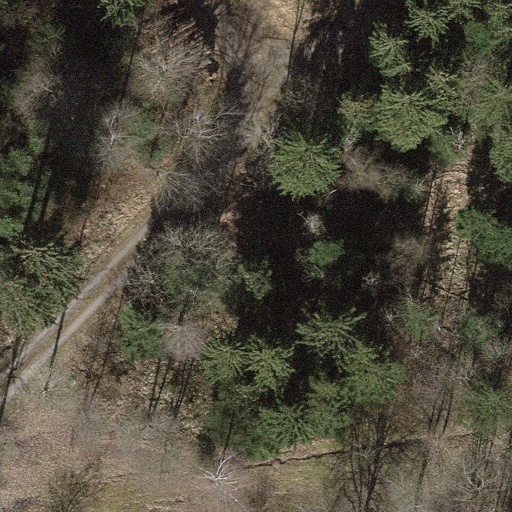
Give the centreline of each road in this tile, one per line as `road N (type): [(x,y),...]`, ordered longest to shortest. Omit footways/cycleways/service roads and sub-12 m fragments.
road 1 (track): [(0,391),(263,121)]
road 2 (track): [(263,121),(375,0)]
road 3 (track): [(263,121),(208,0)]
